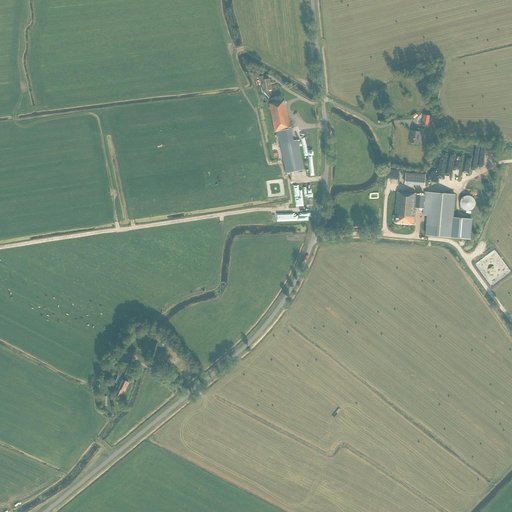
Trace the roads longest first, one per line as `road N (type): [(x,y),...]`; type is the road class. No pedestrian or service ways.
road 1 (unclassified): [(44,511),(246,346),(300,273),(326,170),(312,0)]
road 2 (track): [(511,321),(455,244),(416,236)]
